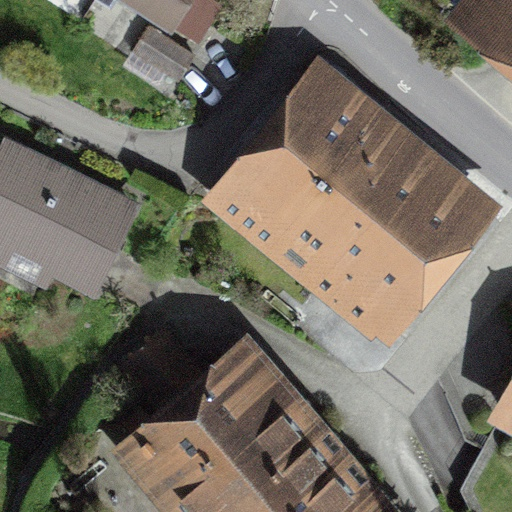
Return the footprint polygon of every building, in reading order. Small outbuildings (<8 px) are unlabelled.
[(130,0),(175,28),(192,0),(130,0)] [(511,0),(496,0),(479,22),(511,51),(511,0)] [(152,24),(134,49),(179,81),(197,56),(152,24)] [(511,212),(325,62),(208,208),(395,357),(511,212)] [(153,216),(8,145),(0,164),(0,271),(106,323),(153,216)] [(363,511),(233,359),(212,377),(175,334),(132,371),(168,413),(139,439),(201,511),(363,511)] [(511,393),(502,411),(511,416),(511,393)]
